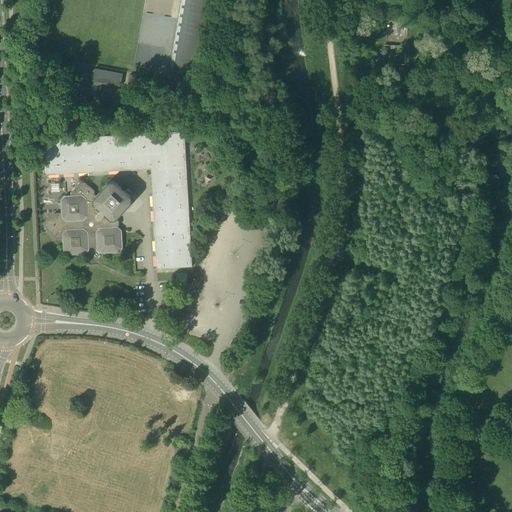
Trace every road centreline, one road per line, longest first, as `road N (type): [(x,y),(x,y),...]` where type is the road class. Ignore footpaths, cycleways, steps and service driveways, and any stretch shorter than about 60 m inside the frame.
road 1 (track): [(266,444),(342,223),(335,107),(347,0)]
road 2 (secondary): [(0,65),(7,299)]
road 3 (unclassified): [(155,343),(148,181),(145,172),(125,173)]
road 4 (tertiary): [(302,488),(215,384)]
road 5 (unclassified): [(184,511),(215,384)]
road 6 (tertiary): [(155,343),(27,320)]
